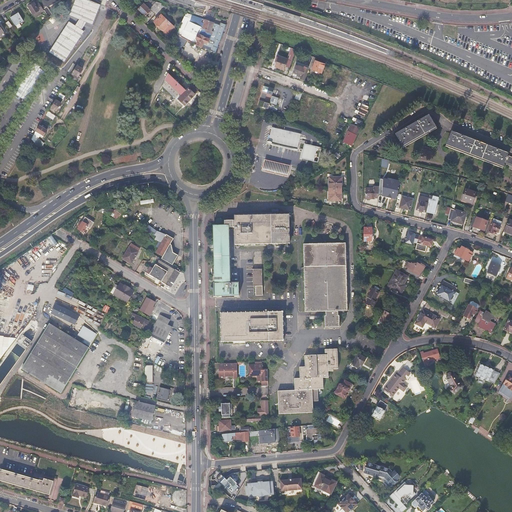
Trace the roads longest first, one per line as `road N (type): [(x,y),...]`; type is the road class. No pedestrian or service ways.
road 1 (residential): [(394,350),(334,450),(198,463)]
road 2 (residential): [(511,150),(425,109),(354,154),(354,205)]
road 3 (tertiary): [(192,310),(193,511)]
road 4 (trunk): [(0,254),(108,186),(153,177),(174,182)]
road 5 (trunk): [(169,155),(82,186),(0,243)]
road 6 (residential): [(511,16),(452,17),(355,0)]
road 7 (residential): [(114,0),(214,93)]
road 8 (residential): [(76,243),(192,310)]
road 9 (residential): [(454,233),(394,350)]
road 10 (tertiary): [(197,311),(196,216),(210,193)]
road 11 (residential): [(511,357),(447,340),(394,350)]
